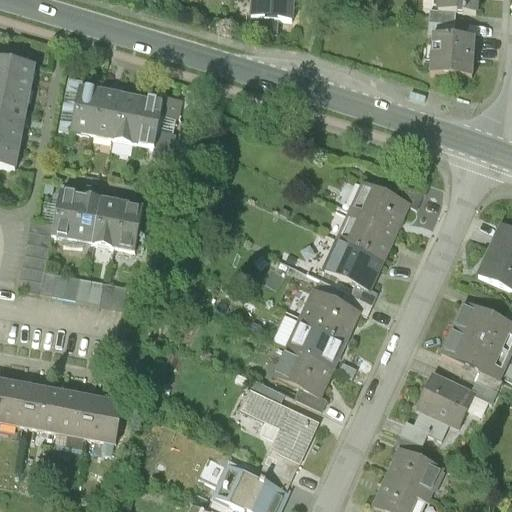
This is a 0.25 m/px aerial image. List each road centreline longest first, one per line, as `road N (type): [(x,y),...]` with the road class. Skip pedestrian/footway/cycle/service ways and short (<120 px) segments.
road 1 (tertiary): [(491,148),(5,0)]
road 2 (residential): [(491,148),(331,501)]
